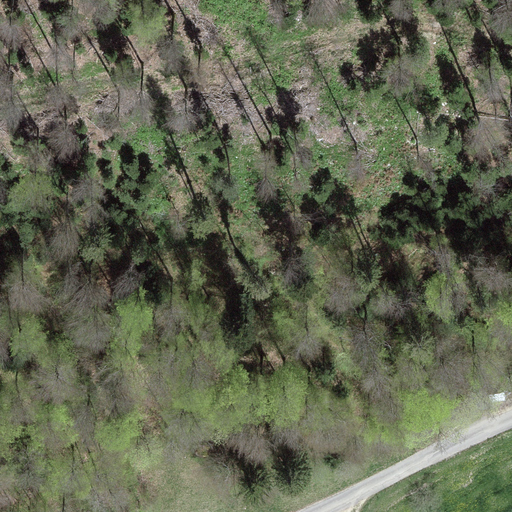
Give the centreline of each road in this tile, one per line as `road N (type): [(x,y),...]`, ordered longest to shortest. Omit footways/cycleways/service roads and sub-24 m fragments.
road 1 (track): [(472,434),(366,417),(104,405)]
road 2 (unclassified): [(511,418),(314,511)]
